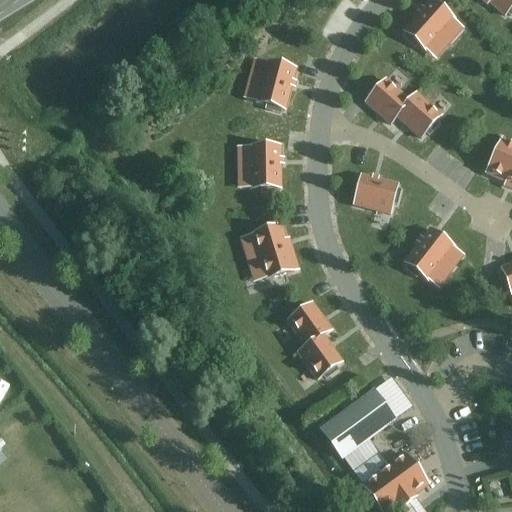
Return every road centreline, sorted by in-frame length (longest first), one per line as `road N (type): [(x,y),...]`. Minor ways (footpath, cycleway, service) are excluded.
road 1 (residential): [(318,128),(314,187),(323,240),(434,417),(455,511)]
road 2 (unclassified): [(224,511),(0,217)]
road 3 (residential): [(494,219),(367,140),(318,128)]
road 4 (residential): [(386,0),(343,50),(318,128)]
